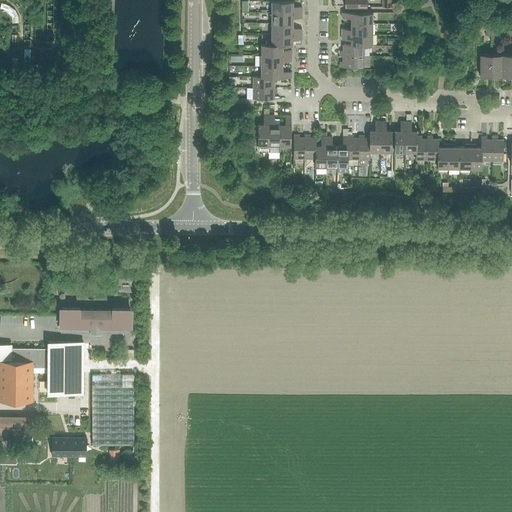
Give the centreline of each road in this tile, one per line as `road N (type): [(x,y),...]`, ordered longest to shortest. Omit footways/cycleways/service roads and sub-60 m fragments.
road 1 (tertiary): [(511,248),(410,230),(192,227)]
road 2 (tertiary): [(192,227),(0,242)]
road 3 (residential): [(332,89),(469,100),(473,114)]
road 4 (residential): [(210,101),(313,104),(327,85)]
